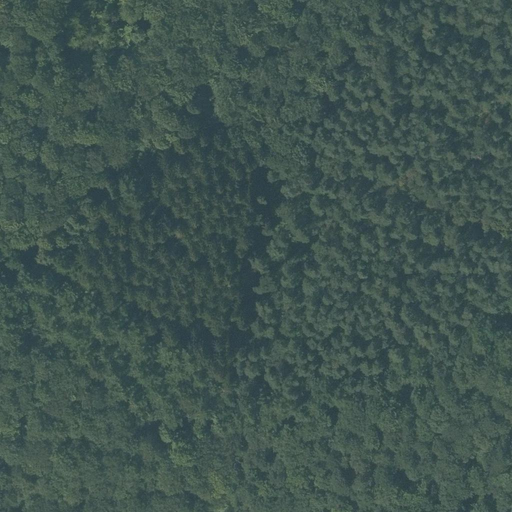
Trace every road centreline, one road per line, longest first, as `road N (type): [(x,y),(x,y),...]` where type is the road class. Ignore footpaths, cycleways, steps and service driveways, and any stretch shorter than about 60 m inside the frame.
road 1 (track): [(0,407),(77,423),(253,408),(388,374),(505,316)]
road 2 (track): [(276,0),(0,256)]
